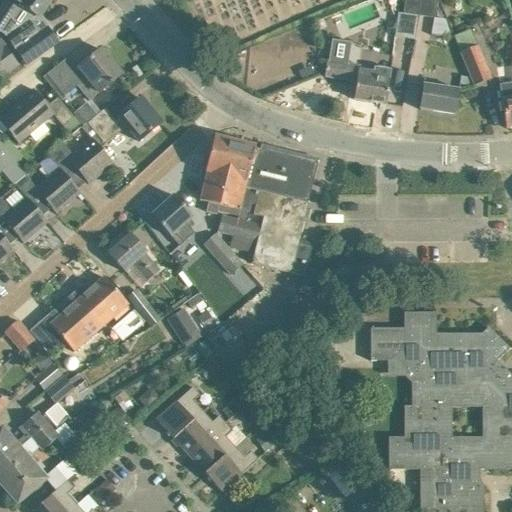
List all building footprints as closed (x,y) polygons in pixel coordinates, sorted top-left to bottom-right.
[(6,0),(0,10),(0,15),(8,21),(2,30),(22,61),(25,66),(59,42),(47,26),(36,33),(29,22),(33,14),(39,19),(51,0),(6,0)] [(404,0),(403,13),(419,15),(421,0),(404,0)] [(421,0),(419,15),(434,18),(436,0),(421,0)] [(489,77),(476,43),(475,43),(469,29),(454,35),(473,83),(489,77)] [(0,42),(0,76),(16,65),(3,46),(0,42)] [(101,50),(75,71),(65,59),(46,75),(64,96),(77,85),(90,100),(121,74),(101,50)] [(348,64),(327,61),(324,77),(356,82),(353,99),(385,104),(391,70),(375,67),(374,72),(347,68),(348,64)] [(469,77),(461,77),(460,85),(469,86),(469,77)] [(501,100),(505,128),(511,127),(511,82),(499,85),(501,100)] [(459,89),(423,84),(419,109),(455,115),(459,89)] [(57,98),(48,106),(33,88),(0,116),(0,121),(18,143),(52,114),(61,127),(73,117),(57,98)] [(141,98),(115,120),(105,108),(96,115),(86,124),(104,145),(126,127),(138,142),(161,123),(141,98)] [(96,115),(86,103),(73,114),(83,126),(86,124),(96,115)] [(259,150),(254,149),(255,148),(214,137),(213,138),(214,138),(206,170),(207,171),(199,201),(208,203),(206,212),(216,215),(217,210),(230,214),(232,209),(240,211),(238,220),(221,216),(217,232),(233,236),(231,247),(252,252),(254,242),(257,243),(252,263),(303,276),(315,279),(317,271),(306,268),(311,248),(298,244),(308,203),(307,203),(318,162),(274,151),(274,148),(260,145),(259,150)] [(47,155),(59,169),(63,172),(72,165),(88,184),(112,164),(92,140),(74,156),(63,142),(47,155)] [(0,164),(5,171),(16,162),(0,142),(0,164)] [(63,172),(59,169),(36,189),(25,176),(15,184),(26,198),(30,202),(39,194),(55,214),(80,193),(63,172)] [(185,223),(192,216),(173,195),(151,215),(179,247),(194,233),(185,223)] [(440,196),(399,195),(398,214),(440,215),(440,196)] [(0,228),(6,224),(23,243),(47,222),(30,202),(26,198),(11,211),(0,197),(0,228)] [(0,234),(0,263),(14,252),(0,234)] [(108,254),(124,272),(132,265),(147,282),(159,270),(144,254),(146,252),(130,234),(108,254)] [(256,295),(263,288),(215,234),(203,245),(230,275),(234,271),(256,295)] [(312,288),(315,279),(303,276),(301,285),(312,288)] [(74,352),(128,305),(104,277),(50,325),(58,334),(65,342),(74,352)] [(188,301),(187,302),(191,309),(196,306),(200,312),(206,307),(198,294),(188,301)] [(138,313),(151,328),(163,320),(150,304),(138,313)] [(125,317),(136,329),(144,322),(133,310),(125,317)] [(196,317),(206,331),(215,325),(205,310),(196,317)] [(511,375),(496,360),(508,349),(488,328),(481,334),(436,334),(436,313),(403,313),(403,329),(370,329),(370,361),(387,361),(388,375),(404,376),(411,383),(411,406),(404,406),(404,438),(389,438),(389,470),(420,470),(419,511),(482,511),(483,485),(478,480),(475,480),(476,470),(511,469),(511,375)] [(5,333),(18,348),(21,351),(25,347),(34,339),(18,321),(5,333)] [(196,327),(178,338),(182,345),(200,334),(196,327)] [(51,363),(43,352),(34,359),(41,370),(51,363)] [(77,365),(77,364),(77,363),(76,362),(76,361),(75,360),(74,359),(73,359),(73,358),(72,358),(71,358),(70,358),(69,358),(68,358),(67,359),(66,359),(66,360),(65,360),(65,361),(64,362),(64,363),(64,364),(64,365),(64,366),(64,367),(65,368),(65,369),(66,370),(67,370),(67,371),(68,371),(69,371),(70,371),(71,371),(72,371),(73,371),(74,370),(75,370),(75,369),(76,369),(76,368),(77,367),(77,366),(77,365)] [(212,358),(203,365),(212,375),(220,368),(212,358)] [(46,390),(61,376),(51,364),(35,378),(34,379),(44,391),(46,390)] [(77,373),(68,382),(62,377),(46,392),(57,404),(74,389),(72,386),(81,378),(77,373)] [(159,398),(150,387),(137,397),(146,409),(159,398)] [(156,420),(173,438),(202,411),(193,401),(200,395),(193,387),(156,420)] [(114,397),(122,410),(115,415),(122,427),(129,422),(124,414),(133,408),(123,392),(114,397)] [(57,404),(45,414),(55,426),(67,416),(57,404)] [(236,411),(230,404),(222,411),(228,418),(236,411)] [(254,417),(247,407),(239,413),(246,423),(254,417)] [(212,422),(202,411),(173,438),(189,456),(225,423),(219,416),(212,422)] [(0,428),(0,463),(46,424),(42,419),(37,413),(18,429),(24,436),(15,443),(2,428),(0,428)] [(74,434),(90,424),(83,413),(67,423),(74,434)] [(205,474),(235,447),(225,437),(232,431),(225,423),(189,456),(205,474)] [(0,483),(17,504),(46,479),(27,457),(38,446),(42,451),(48,446),(52,450),(62,442),(52,430),(46,424),(0,463),(0,483)] [(258,460),(251,452),(254,449),(245,438),(235,447),(205,474),(221,492),(258,460)] [(97,471),(89,462),(80,470),(88,479),(97,471)] [(114,490),(105,480),(94,490),(103,500),(114,490)] [(31,511),(68,511),(77,505),(67,494),(74,488),(67,481),(31,511)] [(285,501),(278,508),(282,511),(289,511),(292,509),(285,501)]
